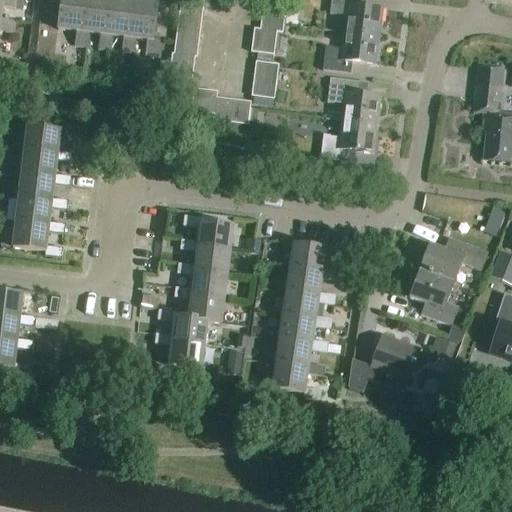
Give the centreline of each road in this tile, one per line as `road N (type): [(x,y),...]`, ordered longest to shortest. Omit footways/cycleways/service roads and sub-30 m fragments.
road 1 (residential): [(391,223),(121,189),(111,291),(0,278)]
road 2 (residential): [(391,223),(409,225),(435,61),(450,33),(474,21)]
